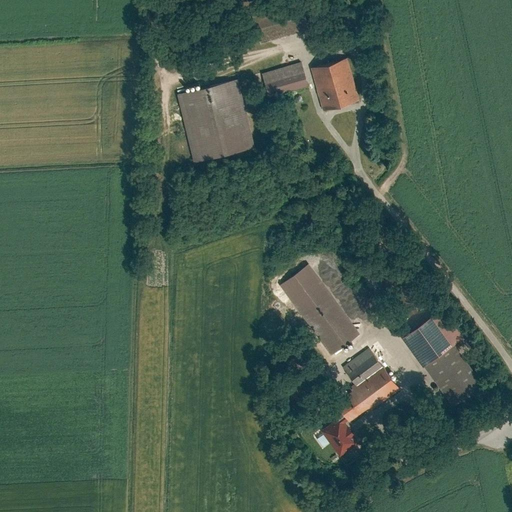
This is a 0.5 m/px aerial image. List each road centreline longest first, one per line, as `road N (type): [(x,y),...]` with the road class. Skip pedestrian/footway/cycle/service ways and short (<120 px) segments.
road 1 (track): [(378,0),(405,149),(377,194)]
road 2 (residential): [(511,408),(343,511)]
